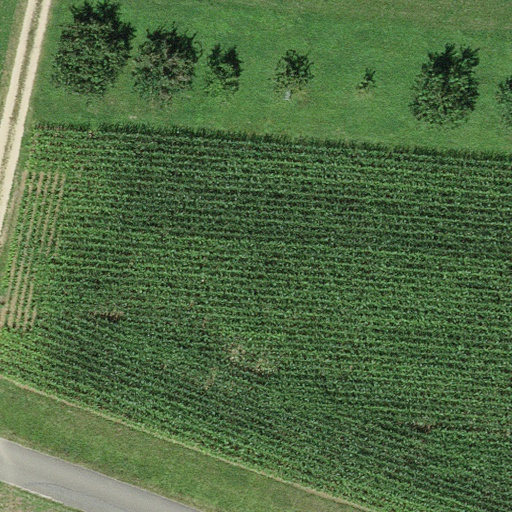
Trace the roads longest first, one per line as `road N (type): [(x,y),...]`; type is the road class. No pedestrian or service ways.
road 1 (track): [(0,171),(36,0)]
road 2 (track): [(0,464),(135,511)]
